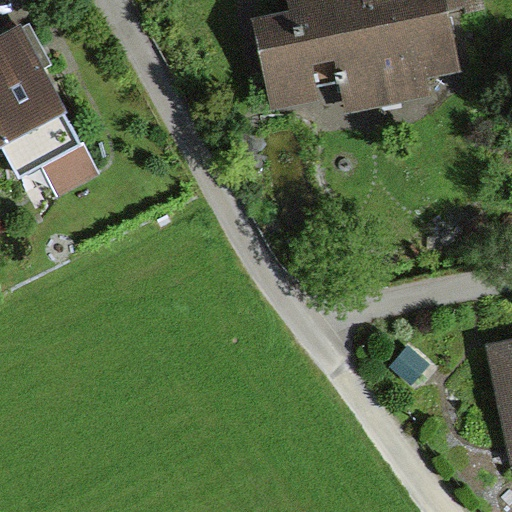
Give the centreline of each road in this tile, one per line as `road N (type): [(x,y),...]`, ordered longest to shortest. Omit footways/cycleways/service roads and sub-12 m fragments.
road 1 (residential): [(110,0),(168,110),(303,326),(511,277)]
road 2 (track): [(303,326),(446,511)]
